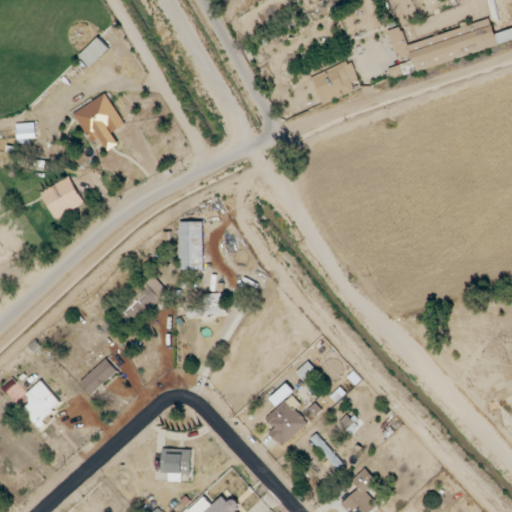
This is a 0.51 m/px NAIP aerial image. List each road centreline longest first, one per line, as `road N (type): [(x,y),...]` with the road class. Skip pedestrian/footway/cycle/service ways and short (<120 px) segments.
road 1 (residential): [(0,327),(145,200),(266,142),(269,115),(206,0)]
road 2 (residential): [(511,421),(410,327),(367,253),(271,134)]
road 3 (residential): [(43,511),(175,401),(196,403),(212,416),(300,511)]
road 4 (track): [(246,152),(166,0)]
